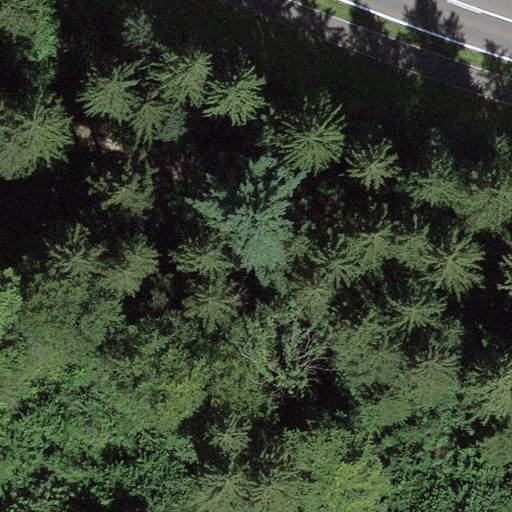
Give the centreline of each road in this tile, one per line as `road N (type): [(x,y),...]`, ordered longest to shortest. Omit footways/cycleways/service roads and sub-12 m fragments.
road 1 (track): [(511,270),(177,176),(0,114)]
road 2 (track): [(65,133),(56,55),(14,0)]
